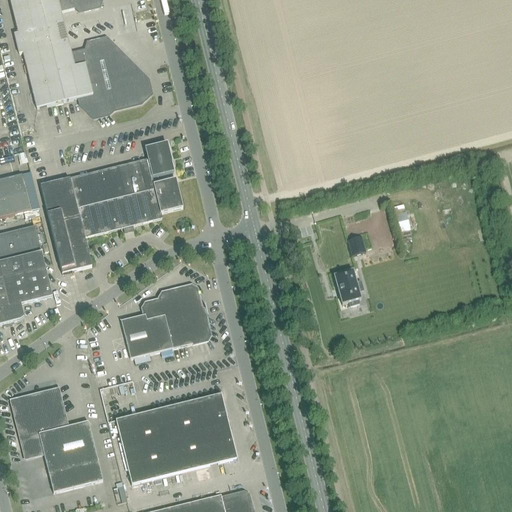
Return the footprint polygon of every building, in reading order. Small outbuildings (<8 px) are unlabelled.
[(18,36),(57,26),(61,14),(75,10),(78,7),(84,13),(99,10),(96,0),(97,0),(9,0),(18,35),(18,36)] [(23,55),(36,111),(78,101),(80,107),(93,120),(108,116),(113,112),(140,105),(151,95),(148,82),(142,83),(139,74),(134,75),(131,65),(125,67),(122,57),(117,58),(114,49),(108,50),(106,40),(91,44),(89,52),(84,50),(71,54),(61,44),(60,44),(56,28),(57,28),(57,26),(18,36),(18,35),(14,36),(19,56),(23,55)] [(167,145),(145,151),(148,162),(152,180),(174,175),(172,165),(165,164),(167,145)] [(60,183),(40,188),(62,276),(92,269),(91,266),(85,240),(123,230),(124,234),(133,232),(134,232),(133,228),(162,221),(161,216),(183,210),(176,181),(154,187),(152,180),(148,162),(60,183)] [(0,181),(0,220),(32,212),(23,176),(0,181)] [(0,264),(42,255),(35,227),(0,236),(0,264)] [(348,245),(349,245),(351,251),(350,251),(352,258),(365,254),(361,239),(348,243),(348,245)] [(21,306),(26,305),(52,299),(42,255),(0,264),(0,327),(3,327),(3,329),(5,328),(14,326),(14,324),(20,322),(24,319),(21,306)] [(353,273),(334,278),(342,306),(349,304),(350,308),(359,306),(358,302),(361,301),(359,294),(363,292),(361,283),(356,285),(353,273)] [(207,343),(210,338),(205,317),(201,315),(200,311),(201,310),(196,291),(192,289),(162,296),(160,301),(160,303),(146,306),(143,311),(145,318),(121,324),(130,362),(207,343)] [(108,400),(131,393),(129,387),(106,394),(108,400)] [(103,483),(88,424),(66,429),(64,420),(65,420),(58,392),(11,403),(25,461),(44,457),(53,495),(103,483)] [(221,396),(115,423),(131,488),(237,462),(221,396)] [(113,491),(117,506),(127,504),(123,488),(113,491)] [(252,511),(249,497),(244,494),(221,499),(221,497),(161,511),(252,511)]
